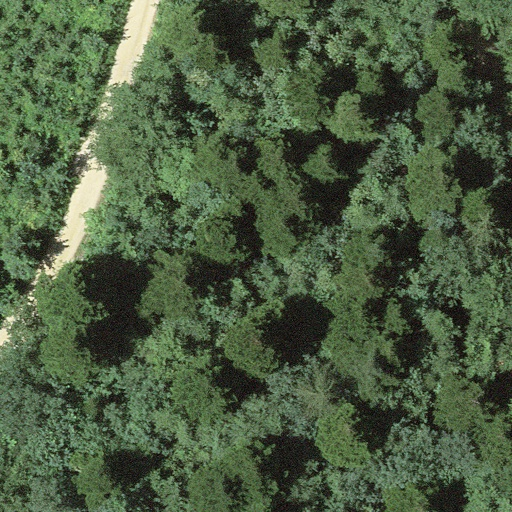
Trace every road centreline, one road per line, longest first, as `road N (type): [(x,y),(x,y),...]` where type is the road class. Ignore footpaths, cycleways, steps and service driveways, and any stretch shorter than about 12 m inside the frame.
road 1 (track): [(0,360),(55,279),(146,0)]
road 2 (track): [(455,0),(511,149)]
